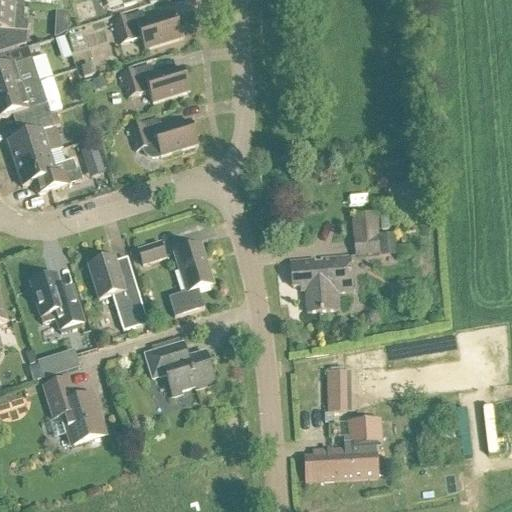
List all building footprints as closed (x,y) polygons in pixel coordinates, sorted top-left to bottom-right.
[(0,0),(0,10),(14,12),(14,0),(37,0),(0,0)] [(138,7),(137,2),(142,0),(118,0),(123,12),(138,7)] [(14,12),(0,10),(0,57),(26,48),(27,26),(13,25),(14,12)] [(61,12),(64,56),(76,56),(74,11),(61,12)] [(144,55),(182,44),(174,19),(146,28),(142,17),(112,26),(120,50),(141,43),(144,55)] [(88,36),(87,36),(89,45),(107,42),(104,27),(87,31),(88,36)] [(0,98),(39,86),(28,52),(0,61),(0,98)] [(152,109),(190,97),(182,73),(154,82),(150,70),(120,79),(128,103),(149,97),(152,109)] [(103,82),(91,86),(94,96),(106,92),(103,82)] [(16,132),(22,129),(50,120),(39,86),(0,98),(0,124),(12,120),(16,132)] [(8,147),(15,170),(61,155),(63,154),(56,132),(60,130),(56,118),(50,120),(22,129),(26,141),(8,147)] [(136,157),(142,155),(145,162),(150,164),(153,164),(156,163),(198,151),(190,126),(162,135),(158,123),(128,133),(136,157)] [(81,157),(89,183),(105,178),(96,152),(81,157)] [(61,155),(15,170),(22,192),(41,186),(45,197),(82,185),(78,173),(77,174),(73,164),(65,167),(61,155)] [(334,175),(319,178),(320,187),(336,184),(334,175)] [(414,185),(396,189),(403,222),(421,218),(414,185)] [(376,220),(349,222),(353,263),(379,261),(376,220)] [(380,256),(395,255),(394,239),(378,240),(380,256)] [(143,271),(166,263),(161,248),(138,255),(143,271)] [(168,302),(174,322),(204,313),(198,295),(212,290),(200,250),(175,258),(187,296),(168,302)] [(351,297),(349,262),(321,264),(321,267),(313,268),(313,265),(289,267),(291,292),(299,292),(300,297),(304,297),(306,318),(338,316),(336,298),(351,297)] [(147,328),(142,310),(133,283),(121,287),(114,263),(88,271),(99,305),(112,301),(117,318),(123,336),(147,328)] [(63,304),(56,281),(30,289),(41,324),(54,319),(59,336),(84,328),(75,301),(63,304)] [(417,285),(396,287),(397,300),(418,298),(417,285)] [(85,354),(99,351),(95,331),(81,333),(85,354)] [(173,403),(215,390),(205,357),(187,363),(182,348),(144,360),(152,385),(166,380),(173,403)] [(64,375),(85,370),(81,354),(61,359),(64,375)] [(369,361),(370,376),(393,373),(392,358),(369,361)] [(53,362),(37,367),(43,384),(58,380),(53,362)] [(346,377),(327,377),(327,391),(346,391),(346,377)] [(75,407),(68,385),(43,392),(53,424),(64,421),(73,452),(104,442),(91,402),(75,407)] [(351,425),(351,426),(347,426),(348,448),(343,448),(343,455),(311,457),(312,463),(304,463),(305,487),(344,485),(378,484),(377,459),(376,454),(376,453),(380,453),(380,448),(382,448),(381,424),(375,424),(373,397),(351,399),(353,425),(351,425)]
